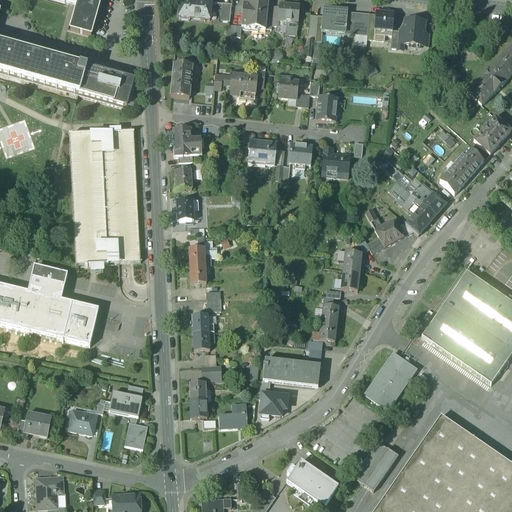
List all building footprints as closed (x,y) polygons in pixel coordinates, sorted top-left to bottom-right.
[(0,0),(0,74),(127,110),(134,84),(0,46),(0,0)] [(101,0),(65,0),(65,3),(77,6),(70,32),(91,38),(101,0)] [(211,5),(181,2),(180,7),(179,7),(179,14),(179,20),(180,20),(180,22),(190,23),(190,21),(210,23),(211,5)] [(254,5),(249,4),(249,6),(244,6),(242,28),(255,30),(255,31),(266,32),(266,31),(267,20),(268,6),(254,4),(254,5)] [(231,7),(223,6),(221,24),(230,24),(231,7)] [(299,9),(280,7),(279,10),(278,24),(286,25),(297,26),(298,26),(299,9)] [(346,13),(324,11),(323,19),(321,34),(322,34),(352,37),(354,17),(346,16),(346,13)] [(393,17),(375,15),(375,18),(374,31),(383,32),(383,37),(384,37),(390,38),(391,33),(393,17)] [(317,18),(310,17),(308,31),(316,31),(317,18)] [(369,18),(354,17),(352,37),(367,38),(369,18)] [(323,19),(317,18),(316,31),(314,45),(321,45),(322,34),(321,34),(323,19)] [(425,24),(405,22),(404,34),(403,46),(423,48),(424,36),(425,24)] [(297,26),(286,25),(285,37),(296,38),(297,26)] [(242,28),(229,27),(228,39),(240,40),(242,28)] [(383,32),(374,31),(373,42),(383,43),(384,37),(383,37),(383,32)] [(398,34),(391,33),(390,38),(390,51),(396,52),(398,34)] [(511,49),(500,61),(511,73),(511,49)] [(511,73),(500,61),(468,94),(482,107),(495,94),(505,84),(511,77),(511,73)] [(192,69),(174,67),(171,100),(189,101),(192,69)] [(263,75),(259,75),(257,76),(256,81),(257,81),(256,90),(261,91),(263,90),(264,77),(263,75)] [(222,79),(215,78),(214,93),(221,93),(222,79)] [(256,81),(232,78),(230,98),(239,99),(240,99),(240,96),(255,98),(256,90),(257,81),(256,81)] [(299,85),(280,83),(278,101),(296,103),(297,103),(297,98),(299,85)] [(317,86),(310,85),(309,99),(316,99),(317,86)] [(205,95),(212,96),(213,88),(206,87),(205,95)] [(304,98),(297,98),(297,103),(296,103),(295,110),(302,110),(304,98)] [(338,101),(318,99),(317,100),(318,100),(316,123),(315,123),(336,125),(336,124),(335,124),(337,102),(338,102),(338,101)] [(510,134),(496,119),(474,143),(489,158),(510,134)] [(191,132),(172,133),(174,160),(178,160),(191,159),(202,158),(201,141),(191,141),(191,132)] [(82,137),(69,138),(75,268),(84,268),(85,269),(95,268),(118,267),(122,267),(128,266),(141,266),(134,134),(120,135),(82,137)] [(276,146),(250,143),(250,145),(249,145),(248,151),(249,151),(248,166),(264,168),(274,169),(276,146)] [(363,147),(355,146),(354,160),(362,161),(363,147)] [(312,149),(291,147),(289,166),(296,167),(296,170),(304,171),(304,168),(310,168),(312,149)] [(350,159),(332,158),(333,151),(324,151),(322,174),(340,176),(340,180),(348,181),(350,159)] [(468,152),(439,185),(454,198),(483,165),(468,152)] [(207,164),(193,165),(193,174),(207,173),(207,164)] [(290,170),(283,169),(281,185),(282,185),(281,188),(287,189),(290,170)] [(190,174),(174,175),(175,194),(191,193),(190,174)] [(404,177),(397,185),(411,198),(418,190),(404,177)] [(397,185),(396,184),(388,194),(397,201),(395,203),(401,209),(411,198),(397,185)] [(427,204),(415,193),(411,198),(416,202),(423,208),(427,204)] [(427,204),(423,208),(435,219),(445,208),(432,197),(427,204)] [(416,202),(411,198),(401,209),(407,213),(413,207),(416,202)] [(423,208),(416,202),(413,207),(419,212),(423,208)] [(184,205),(176,205),(177,224),(193,224),(193,208),(197,208),(197,204),(184,205)] [(419,212),(413,219),(426,230),(435,219),(423,208),(419,212)] [(366,214),(371,224),(377,221),(373,211),(366,214)] [(426,230),(413,219),(406,228),(405,228),(414,235),(418,239),(426,230)] [(394,225),(375,234),(379,240),(384,251),(403,241),(394,225)] [(414,235),(405,228),(406,228),(404,226),(400,229),(406,239),(414,235)] [(367,247),(366,247),(369,252),(372,257),(384,251),(379,240),(367,247)] [(364,241),(357,244),(363,255),(369,252),(366,247),(367,247),(364,241)] [(198,251),(189,252),(189,269),(205,269),(204,251),(198,251)] [(216,251),(204,251),(205,269),(210,269),(210,268),(211,268),(210,261),(217,261),(216,251)] [(362,257),(345,255),(344,264),(343,274),(360,276),(362,257)] [(298,278),(299,267),(289,267),(289,277),(298,278)] [(205,269),(189,269),(190,288),(206,287),(205,269)] [(56,287),(65,289),(68,278),(35,270),(32,281),(56,287)] [(360,276),(343,274),(341,292),(357,294),(360,276)] [(511,307),(505,303),(465,274),(419,339),(490,388),(511,356),(511,307)] [(65,289),(32,281),(31,285),(28,296),(0,288),(0,327),(90,349),(99,313),(61,304),(64,293),(65,289)] [(342,295),(328,293),(327,300),(341,302),(342,295)] [(220,302),(206,302),(207,315),(220,314),(220,302)] [(339,311),(324,309),(322,327),(337,328),(339,311)] [(208,320),(192,321),(193,337),(209,336),(208,320)] [(337,328),(322,327),(320,344),(335,346),(337,328)] [(209,336),(193,337),(194,356),(210,355),(209,336)] [(322,353),(311,352),(310,363),(321,364),(322,353)] [(392,355),(372,384),(368,381),(367,384),(371,387),(363,397),(387,415),(416,373),(392,355)] [(215,360),(204,360),(205,371),(216,371),(215,360)] [(320,369),(265,363),(264,368),(263,368),(263,371),(264,371),(262,385),(270,386),(317,391),(320,369)] [(205,371),(202,371),(202,385),(220,384),(219,370),(205,371)] [(205,387),(190,388),(191,406),(206,405),(205,387)] [(143,392),(129,389),(127,399),(141,402),(143,392)] [(263,397),(269,398),(270,392),(258,391),(256,403),(262,404),(263,397)] [(141,402),(127,399),(126,400),(113,397),(109,415),(131,420),(129,428),(135,429),(141,402)] [(269,398),(263,397),(262,404),(260,422),(269,423),(270,419),(280,420),(281,412),(286,413),(287,400),(269,398)] [(206,405),(191,406),(192,424),(207,423),(206,405)] [(105,408),(98,406),(96,417),(102,419),(105,408)] [(235,420),(218,421),(219,434),(246,433),(245,409),(234,410),(235,420)] [(96,420),(76,416),(75,422),(72,421),(69,434),(92,439),(96,420)] [(511,511),(511,468),(440,419),(376,511),(511,511)] [(41,420),(41,424),(27,421),(27,425),(24,439),(28,440),(29,437),(47,441),(51,422),(41,420)] [(27,425),(20,423),(17,437),(24,439),(27,425)] [(129,428),(124,450),(142,453),(146,431),(135,429),(129,428)] [(398,460),(377,445),(353,481),(373,496),(398,460)] [(329,483),(301,464),(287,486),(314,505),(329,483)] [(62,481),(36,482),(37,511),(43,511),(48,511),(57,511),(57,510),(64,510),(62,481)] [(329,483),(314,505),(324,511),(338,490),(329,483)] [(104,493),(93,494),(94,507),(105,507),(104,493)] [(265,494),(252,511),(269,511),(276,502),(265,494)] [(140,511),(139,498),(113,499),(113,511),(140,511)]
